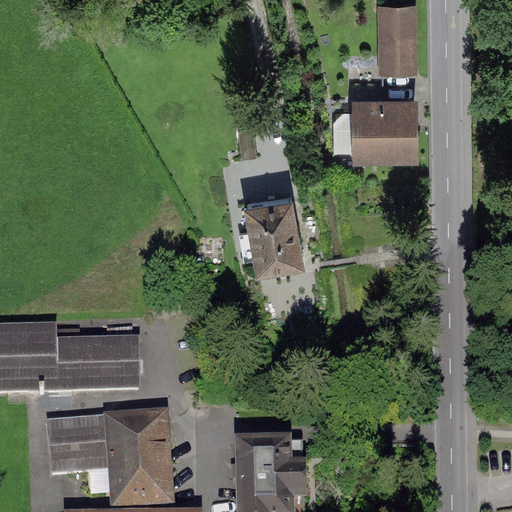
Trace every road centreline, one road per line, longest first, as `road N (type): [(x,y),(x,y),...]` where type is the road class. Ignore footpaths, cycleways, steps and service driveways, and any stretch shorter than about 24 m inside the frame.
road 1 (tertiary): [(445,0),(453,511)]
road 2 (unknown): [(451,424),(220,435),(206,458),(208,511)]
